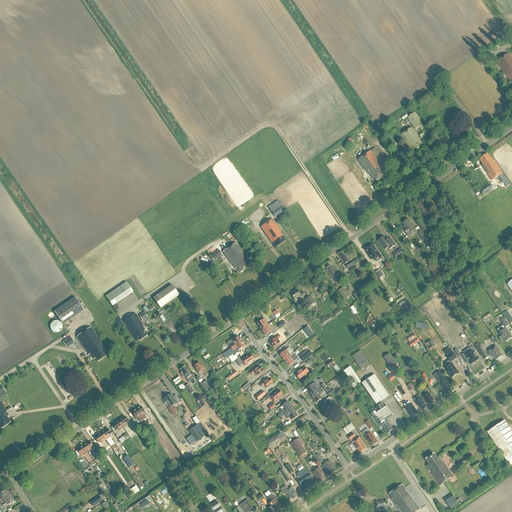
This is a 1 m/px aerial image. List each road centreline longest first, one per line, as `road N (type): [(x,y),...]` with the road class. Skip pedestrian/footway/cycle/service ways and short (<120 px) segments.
road 1 (unclassified): [(237,317),(511,127)]
road 2 (unclassified): [(10,478),(237,317)]
road 3 (tertiary): [(349,469),(511,357)]
road 4 (residential): [(349,469),(237,317)]
road 5 (track): [(121,511),(237,426)]
road 6 (track): [(352,238),(273,124)]
